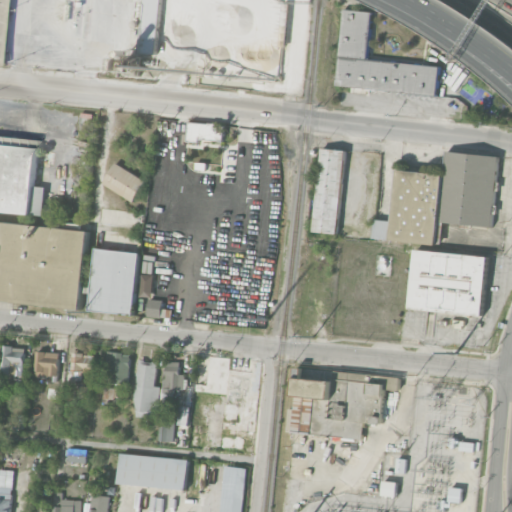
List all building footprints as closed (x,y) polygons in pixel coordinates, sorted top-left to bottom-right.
[(369,58),(442,66),(439,96),(336,85),(344,9),(374,12),(369,58)] [(189,122),(224,125),(223,141),(200,138),(199,143),(187,141),(189,122)] [(0,210),(0,137),(39,141),(34,186),(46,187),(43,215),(0,210)] [(347,151),(339,234),(313,231),(321,148),(347,151)] [(499,157),(492,227),(438,222),(442,175),(445,152),(499,157)] [(103,183),(116,163),(147,182),(134,203),(103,183)] [(394,170),(442,175),(438,222),(435,246),(387,241),(394,170)] [(150,215),(178,215),(178,203),(150,202),(150,215)] [(0,301),(0,221),(90,231),(81,310),(0,301)] [(97,248),(141,252),(135,315),(90,311),(97,248)] [(490,257),(484,316),(411,309),(417,249),(490,257)] [(147,316),(149,299),(164,300),(161,318),(147,316)] [(3,345),(0,372),(22,375),(25,352),(13,351),(13,346),(3,345)] [(36,351),(60,353),(58,376),(35,374),(36,351)] [(107,351),(123,353),(123,354),(129,355),(129,358),(131,358),(128,381),(111,379),(111,371),(104,371),(107,351)] [(72,352),(84,353),(84,354),(95,355),(94,373),(81,372),(81,380),(72,380),(72,371),(71,371),(72,352)] [(208,355),(205,384),(194,383),(193,390),(225,394),(222,428),(247,431),(248,419),(256,419),(262,362),(253,361),(252,372),(229,370),(230,357),(208,355)] [(138,359),(144,360),(144,361),(152,362),(152,361),(157,361),(155,386),(160,387),(158,412),(136,409),(134,399),(138,359)] [(165,361),(165,379),(163,379),(163,393),(174,393),(174,389),(184,390),(184,389),(187,389),(187,379),(184,379),(184,374),(179,374),(179,362),(165,361)] [(399,379),(397,403),(382,401),(380,426),(365,425),(363,441),(291,434),(297,369),(399,379)] [(103,387),(117,388),(116,400),(102,399),(103,387)] [(160,401),(171,401),(170,412),(160,412),(160,401)] [(191,407),(188,426),(178,424),(180,406),(191,407)] [(160,421),(175,422),(173,442),(158,441),(160,421)] [(358,440),(343,438),(341,450),(356,452),(358,440)] [(475,443),(474,452),(459,450),(459,441),(475,443)] [(0,446),(8,447),(8,456),(6,456),(6,460),(0,460),(0,446)] [(68,461),(69,448),(87,449),(86,463),(68,461)] [(118,483),(121,453),(189,460),(186,490),(118,483)] [(407,459),(405,474),(395,473),(396,458),(407,459)] [(220,511),(225,466),(247,468),(243,511),(220,511)] [(0,511),(0,469),(15,470),(11,511),(0,511)] [(396,482),(394,497),(380,496),(382,481),(396,482)] [(463,489),(461,503),(447,502),(449,487),(463,489)] [(54,511),(54,492),(63,492),(63,499),(75,500),(81,500),(81,511),(54,511)] [(90,511),(93,494),(111,497),(108,511),(90,511)] [(47,511),(48,499),(38,499),(37,511),(47,511)]
